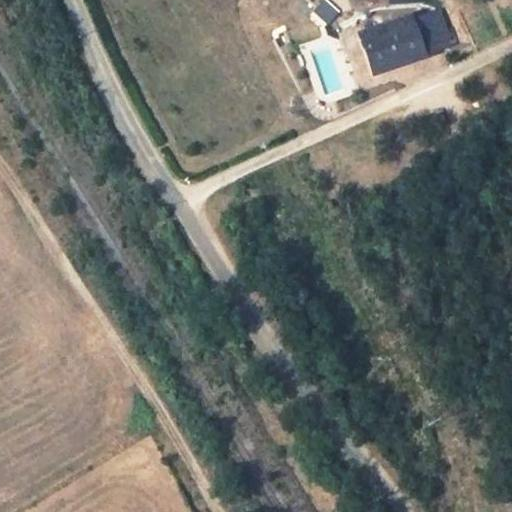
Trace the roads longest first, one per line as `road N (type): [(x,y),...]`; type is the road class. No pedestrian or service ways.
road 1 (unclassified): [(78,0),(128,125),(175,201),(243,306),(404,511)]
road 2 (track): [(0,162),(218,511)]
